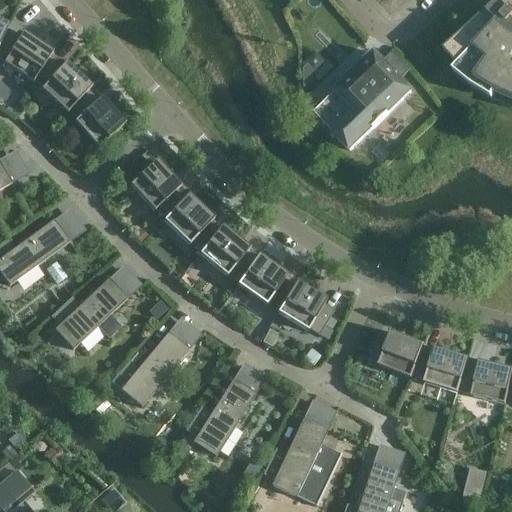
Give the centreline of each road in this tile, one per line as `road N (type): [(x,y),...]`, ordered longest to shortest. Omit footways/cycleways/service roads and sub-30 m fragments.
road 1 (residential): [(322,389),(186,305),(79,194)]
road 2 (residential): [(374,280),(261,202),(169,113)]
road 3 (residential): [(169,113),(69,0)]
road 4 (residential): [(511,327),(374,280)]
road 5 (residential): [(79,194),(169,113)]
road 6 (residential): [(322,389),(374,280)]
